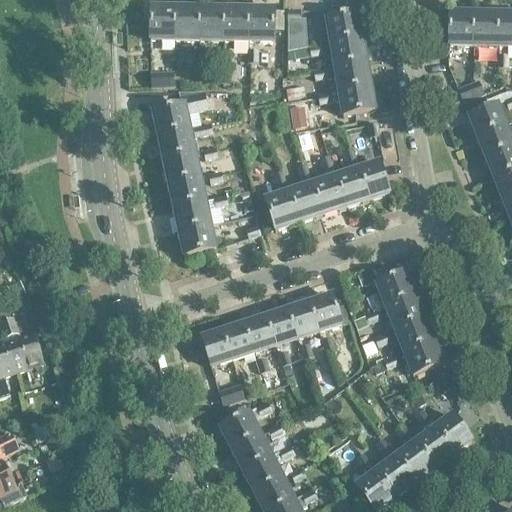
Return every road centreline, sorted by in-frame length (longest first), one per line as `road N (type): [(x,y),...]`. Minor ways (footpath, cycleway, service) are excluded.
road 1 (secondary): [(133,329),(105,193),(96,0)]
road 2 (residential): [(133,329),(428,226)]
road 3 (residential): [(428,226),(386,0)]
road 4 (residential): [(511,437),(428,226)]
road 5 (secondary): [(196,511),(167,448),(133,329)]
